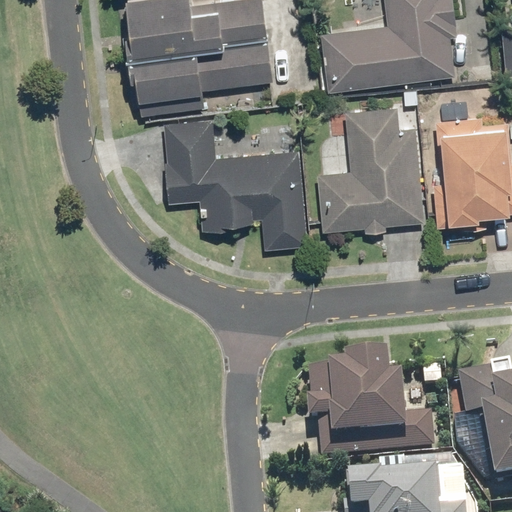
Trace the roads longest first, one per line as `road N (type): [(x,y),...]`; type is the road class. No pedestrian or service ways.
road 1 (residential): [(61,0),(76,151),(101,213),(187,293),(247,311)]
road 2 (residential): [(247,311),(511,286)]
road 3 (residential): [(254,511),(241,382),(247,311)]
